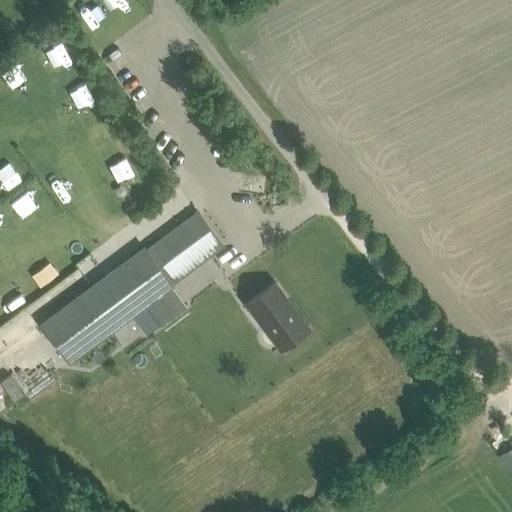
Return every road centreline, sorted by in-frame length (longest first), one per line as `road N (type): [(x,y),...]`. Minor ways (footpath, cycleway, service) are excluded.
road 1 (track): [(321,205),(467,374),(489,387),(511,387)]
road 2 (unclassified): [(321,205),(164,0)]
